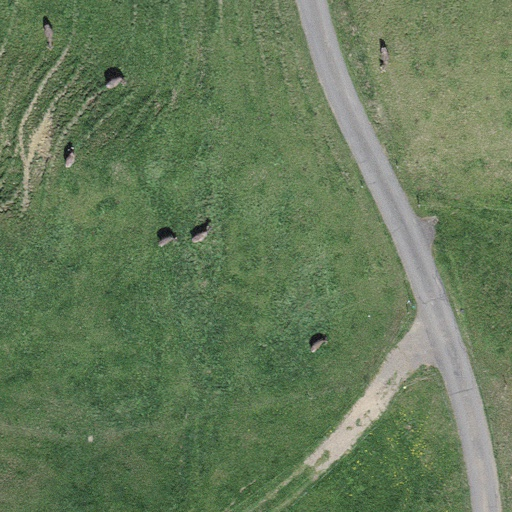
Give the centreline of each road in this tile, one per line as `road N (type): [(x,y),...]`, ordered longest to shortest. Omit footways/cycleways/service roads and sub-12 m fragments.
road 1 (unclassified): [(315,0),(332,101),(436,329),(486,511)]
road 2 (track): [(274,511),(436,329)]
